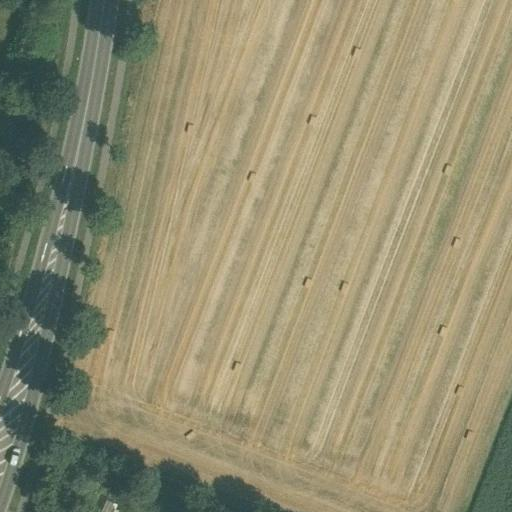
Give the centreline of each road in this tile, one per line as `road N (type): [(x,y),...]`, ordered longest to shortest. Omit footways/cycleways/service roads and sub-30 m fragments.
road 1 (secondary): [(0,509),(34,397),(89,124),(89,86)]
road 2 (secondary): [(89,86),(0,379)]
